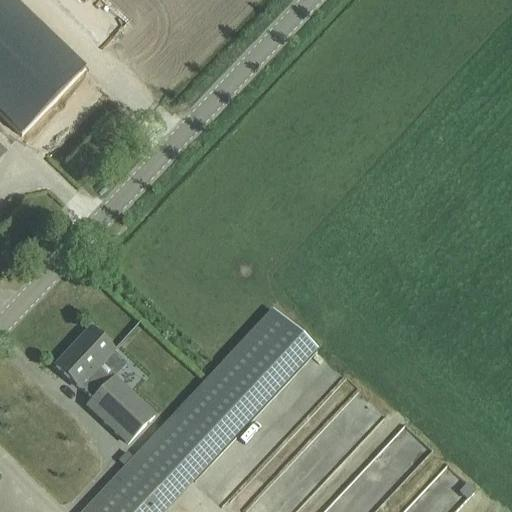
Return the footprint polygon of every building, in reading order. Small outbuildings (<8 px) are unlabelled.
[(10,0),(0,0),(0,116),(21,137),(63,94),(85,70),(10,0)] [(166,511),(316,353),(272,312),(84,511),(166,511)] [(79,389),(93,402),(92,403),(98,408),(104,402),(114,412),(103,424),(127,446),(153,418),(114,381),(127,366),(113,353),(90,331),(55,368),(79,390),(79,389)] [(408,425),(327,511),(379,511),(436,450),(408,425)] [(448,466),(404,511),(445,511),(451,506),(457,511),(461,511),(478,494),(448,466)]
